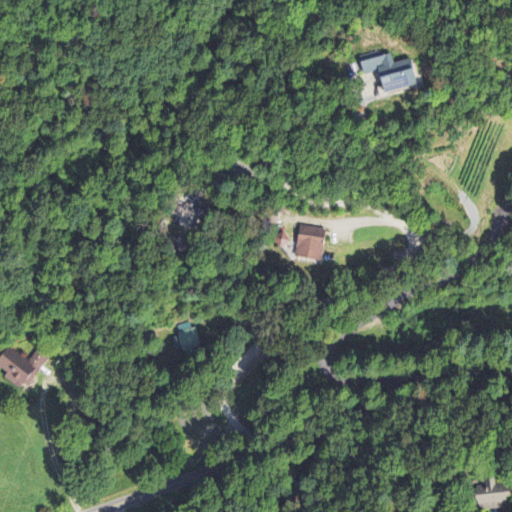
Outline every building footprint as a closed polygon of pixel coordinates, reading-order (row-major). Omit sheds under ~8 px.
[(411,62),(394,66),(392,57),(361,64),(364,77),(378,73),(382,89),(377,90),(379,98),(418,88),(411,62)] [(321,263),(325,232),(299,228),(295,260),(321,263)] [(291,245),(284,234),(273,241),(280,252),(291,245)] [(181,353),(200,350),(197,331),(178,334),(181,353)] [(0,370),(7,376),(4,380),(24,394),(48,361),(36,352),(28,363),(8,349),(0,360),(0,370)] [(477,507),(508,508),(509,480),(485,479),(485,486),(478,486),(477,507)]
